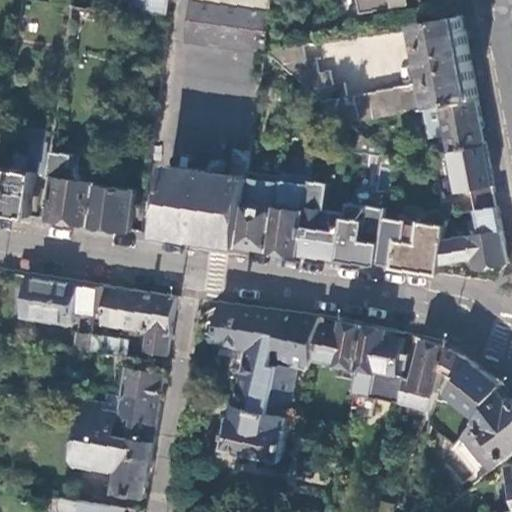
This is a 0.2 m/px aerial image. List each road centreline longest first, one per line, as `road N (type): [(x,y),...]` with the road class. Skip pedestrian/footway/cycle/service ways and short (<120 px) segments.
road 1 (residential): [(202,273),(413,298),(511,339)]
road 2 (residential): [(202,273),(161,511)]
road 3 (residential): [(0,243),(202,273)]
